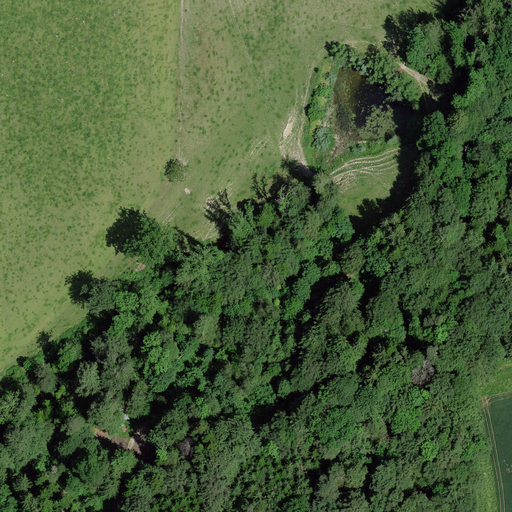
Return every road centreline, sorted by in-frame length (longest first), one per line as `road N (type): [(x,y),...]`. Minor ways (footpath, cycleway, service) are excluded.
road 1 (track): [(103,511),(153,393),(229,310),(359,255),(401,207),(433,143),(511,88)]
road 2 (track): [(303,511),(360,467),(420,436),(460,386),(506,377)]
